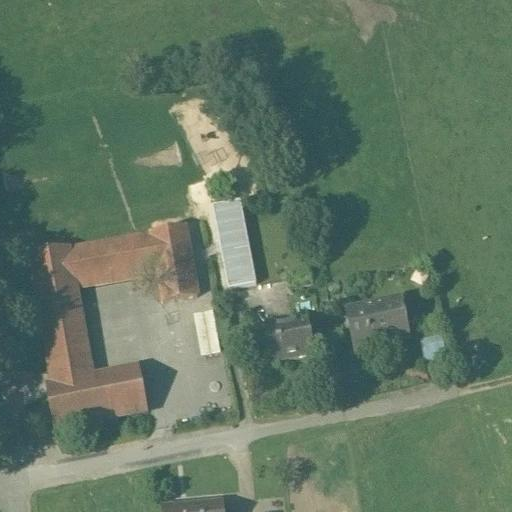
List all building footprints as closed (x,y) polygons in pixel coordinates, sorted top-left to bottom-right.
[(227,290),(256,286),(244,201),(215,205),(227,290)] [(69,250),(29,257),(53,387),(47,389),(55,432),(147,413),(139,370),(92,379),(76,290),(159,275),(164,305),(198,298),(185,229),(151,235),(151,236),(69,252),(69,250)] [(310,276),(286,281),(289,293),(312,288),(310,276)] [(402,301),(346,313),(355,356),(375,352),(375,348),(410,340),(402,301)] [(195,316),(204,357),(223,353),(214,311),(195,316)] [(308,321),(264,330),(271,366),(315,357),(311,337),(308,321)] [(323,335),(311,337),(315,357),(326,355),(323,335)] [(442,338),(420,342),(425,363),(446,359),(442,338)] [(223,511),(223,503),(163,508),(163,511),(223,511)]
